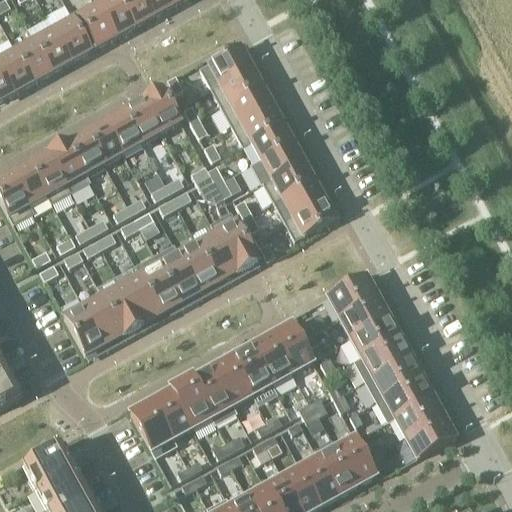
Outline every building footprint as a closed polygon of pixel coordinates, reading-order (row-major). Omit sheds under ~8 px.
[(14,0),(19,8),(33,1),(32,0),(14,0)] [(97,11),(115,42),(134,32),(116,0),(97,11)] [(134,32),(153,22),(140,0),(117,0),(116,0),(134,32)] [(165,0),(140,0),(153,22),(172,11),(165,0)] [(190,0),(165,0),(172,11),(191,0),(190,0)] [(0,19),(9,14),(5,5),(0,7),(0,19)] [(95,53),(115,42),(97,11),(78,22),(95,53)] [(70,67),(90,56),(72,25),(53,36),(70,67)] [(53,36),(34,46),(51,78),(70,67),(53,36)] [(51,78),(34,46),(15,57),(32,88),(51,78)] [(207,71),(199,76),(209,94),(210,95),(250,73),(239,53),(207,71)] [(15,57),(0,64),(0,74),(13,99),(32,88),(15,57)] [(250,73),(210,95),(220,114),(260,92),(250,73)] [(0,106),(13,99),(0,74),(0,106)] [(166,87),(174,101),(183,96),(175,82),(166,87)] [(260,92),(220,114),(230,133),(271,111),(260,92)] [(160,138),(179,127),(161,95),(142,106),(160,138)] [(123,117),(141,149),(160,138),(142,106),(141,106),(141,107),(123,117)] [(271,111),(230,133),(241,152),(281,130),(271,111)] [(199,126),(191,112),(183,117),(190,131),(199,126)] [(141,149),(123,117),(104,128),(122,159),(141,149)] [(207,140),(199,126),(190,131),(198,145),(207,140)] [(103,170),(122,159),(104,128),(86,138),(103,170)] [(281,130),(241,152),(241,153),(250,148),(260,166),(292,149),(281,130)] [(84,180),(103,170),(86,138),(67,148),(67,147),(66,147),(84,180)] [(66,190),(84,180),(66,147),(47,158),(70,199),(71,199),(66,190)] [(292,149),(260,166),(270,184),(261,189),(262,190),(302,168),(292,149)] [(212,150),(204,154),(211,168),(220,164),(212,150)] [(70,199),(47,158),(46,158),(47,159),(29,169),(51,210),(70,199)] [(302,168),(262,190),(272,209),(313,186),(302,168)] [(50,210),(51,210),(29,169),(10,180),(32,220),(33,220),(28,211),(45,202),(50,210)] [(207,177),(215,191),(223,186),(216,172),(207,177)] [(209,181),(204,173),(190,180),(195,189),(209,181)] [(0,208),(12,231),(32,220),(10,180),(0,185),(0,208)] [(195,189),(200,198),(214,190),(209,181),(195,189)] [(178,183),(164,191),(169,200),(183,192),(178,183)] [(231,200),(223,186),(215,191),(222,205),(231,200)] [(313,186),(272,209),(273,209),(282,205),(291,222),(282,227),(283,228),(323,205),(313,186)] [(164,191),(150,199),(155,208),(169,200),(164,191)] [(186,197),(172,205),(177,214),(191,206),(186,197)] [(140,204),(126,212),(131,221),(145,213),(140,204)] [(172,205),(158,213),(163,222),(177,214),(172,205)] [(323,205),(283,228),(294,247),(334,225),(323,205)] [(235,211),(242,225),(251,220),(244,206),(235,211)] [(126,212),(112,220),(117,228),(131,221),(126,212)] [(148,218),(134,226),(139,235),(153,227),(148,218)] [(210,230),(237,279),(257,268),(230,219),(210,230)] [(250,239),(259,234),(251,220),(242,225),(250,239)] [(103,225),(89,233),(93,242),(107,234),(103,225)] [(134,226),(120,234),(125,243),(139,235),(134,226)] [(214,239),(196,249),(218,288),(236,278),(236,279),(237,279),(210,230),(210,231),(214,239)] [(89,233),(75,241),(79,249),(93,242),(89,233)] [(110,239),(96,247),(101,256),(115,248),(110,239)] [(74,252),(70,243),(56,251),(60,260),(74,252)] [(96,247),(82,254),(87,263),(101,256),(96,247)] [(173,251),(199,298),(218,288),(196,249),(178,260),(173,251)] [(275,263),(267,249),(259,254),(266,268),(275,263)] [(154,262),(179,309),(199,298),(173,251),(154,262)] [(50,266),(45,257),(31,265),(36,273),(50,266)] [(63,265),(68,274),(82,266),(77,257),(63,265)] [(158,271),(140,281),(161,319),(179,309),(154,262),(153,262),(158,271)] [(57,280),(53,271),(39,279),(44,287),(57,280)] [(143,331),(143,329),(161,319),(140,281),(121,291),(143,331)] [(365,282),(327,303),(338,324),(377,303),(365,282)] [(121,291),(102,302),(124,341),(143,331),(121,291)] [(102,302),(83,312),(104,351),(122,341),(123,342),(124,341),(102,302)] [(388,323),(377,303),(338,324),(349,344),(388,323)] [(84,362),(104,351),(83,312),(63,323),(84,362)] [(349,344),(360,363),(354,367),(399,343),(388,323),(349,344)] [(299,332),(305,343),(312,339),(306,328),(299,332)] [(291,329),(270,341),(291,379),(312,368),(291,329)] [(312,339),(305,343),(311,353),(318,349),(312,339)] [(250,352),(271,390),(291,379),(270,341),(250,352)] [(410,363),(399,343),(354,367),(365,387),(410,363)] [(250,352),(230,363),(251,401),(271,390),(250,352)] [(235,418),(232,412),(251,401),(230,363),(210,374),(235,418)] [(421,383),(410,363),(365,387),(376,407),(421,383)] [(329,364),(320,369),(327,382),(336,377),(329,364)] [(210,374),(190,385),(215,429),(235,418),(210,374)] [(8,381),(7,379),(0,383),(0,412),(20,402),(12,388),(13,388),(8,381)] [(432,403),(421,383),(376,407),(387,427),(432,403)] [(191,434),(211,424),(214,430),(215,429),(190,385),(170,396),(191,434)] [(333,405),(340,402),(334,391),(327,395),(333,405)] [(170,396),(150,407),(175,452),(175,451),(172,445),(191,434),(170,396)] [(342,400),(340,402),(333,405),(340,419),(349,413),(342,400)] [(388,428),(394,424),(404,444),(443,423),(432,403),(387,427),(388,428)] [(312,417),(323,411),(319,404),(308,410),(312,417)] [(129,418),(151,457),(154,463),(175,452),(150,407),(129,418)] [(312,417),(308,410),(298,416),(302,423),(312,417)] [(316,424),(326,418),(323,411),(312,417),(316,424)] [(312,417),(302,423),(305,429),(316,424),(312,417)] [(356,419),(349,422),(355,433),(362,429),(356,419)] [(267,429),(271,436),(281,430),(277,423),(267,429)] [(454,444),(443,423),(404,444),(416,465),(454,444)] [(298,428),(287,434),(291,441),(302,435),(298,428)] [(271,436),(267,429),(256,435),(260,442),(271,436)] [(225,449),(231,458),(244,451),(239,442),(225,449)] [(262,448),(266,455),(277,449),(273,442),(262,448)] [(335,453),(356,492),(375,482),(353,443),(335,453)] [(262,448),(252,454),(256,460),(266,455),(262,448)] [(371,462),(378,458),(372,448),(365,452),(371,462)] [(231,458),(225,449),(212,456),(217,466),(231,458)] [(74,475),(67,462),(63,454),(62,455),(61,452),(22,473),(29,484),(28,485),(34,497),(74,475)] [(335,453),(317,463),(338,502),(356,492),(335,453)] [(378,458),(371,462),(378,476),(388,470),(380,457),(378,458)] [(227,467),(231,474),(241,468),(237,461),(227,467)] [(299,473),(321,511),(338,502),(317,463),(299,473)] [(227,467),(216,473),(220,480),(231,474),(227,467)] [(187,473),(191,480),(201,474),(197,468),(187,473)] [(191,480),(187,473),(176,479),(180,486),(191,480)] [(299,473),(282,483),(297,511),(319,511),(321,511),(299,473)] [(75,477),(74,475),(34,497),(35,497),(36,497),(41,507),(40,507),(43,511),(59,511),(86,497),(79,484),(75,477)] [(192,487),(195,494),(206,488),(202,481),(192,487)] [(264,492),(274,511),(297,511),(282,483),(264,492)] [(192,487),(181,493),(185,499),(195,494),(192,487)] [(274,511),(264,492),(246,502),(251,511),(274,511)] [(59,511),(94,511),(91,506),(92,506),(87,499),(86,497),(59,511)] [(225,506),(228,511),(251,511),(246,502),(229,511),(226,505),(225,506)]
